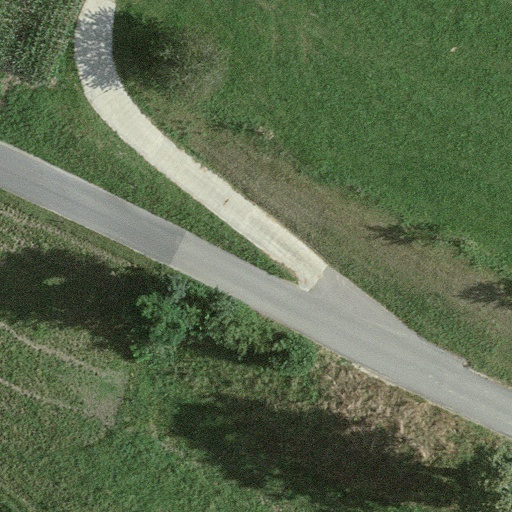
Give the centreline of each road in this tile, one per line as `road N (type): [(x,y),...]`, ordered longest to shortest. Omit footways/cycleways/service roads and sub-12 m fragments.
road 1 (unclassified): [(0,166),(511,411)]
road 2 (track): [(103,0),(93,44),(98,72),(127,122),(317,273),(377,348)]
